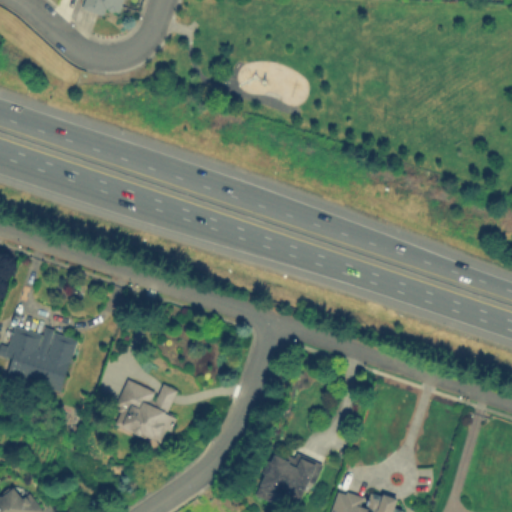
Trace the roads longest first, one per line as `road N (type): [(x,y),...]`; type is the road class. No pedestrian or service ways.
road 1 (motorway): [(511,290),(0,114)]
road 2 (residential): [(0,225),(511,400)]
road 3 (motorway): [(0,145),(511,318)]
road 4 (residential): [(143,511),(199,475),(225,446),(271,320)]
